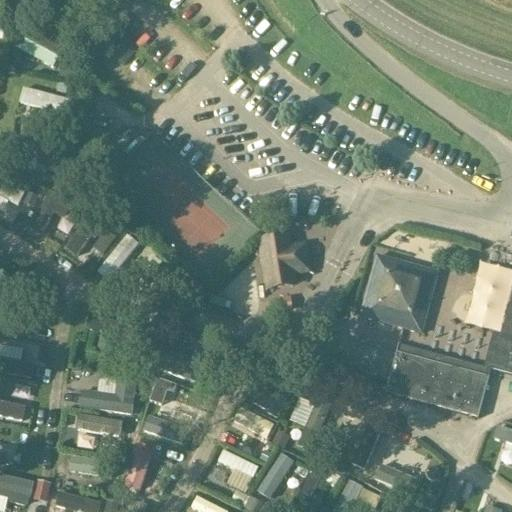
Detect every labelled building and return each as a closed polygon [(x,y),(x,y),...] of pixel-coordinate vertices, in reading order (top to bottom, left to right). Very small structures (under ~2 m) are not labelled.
[(28,56),(55,66),(59,55),(33,45),(28,56)] [(63,130),(67,96),(21,90),(19,106),(35,108),(32,126),(63,130)] [(26,191),(20,206),(33,211),(39,196),(26,191)] [(24,236),(40,244),(61,202),(46,195),(24,236)] [(96,273),(108,283),(139,245),(126,235),(96,273)] [(292,275),(303,273),(306,265),(305,256),(300,249),(288,251),(286,239),(262,243),(270,290),(293,286),(292,275)] [(377,258),(361,319),(422,336),(438,275),(377,258)] [(267,291),(266,312),(291,313),(291,291),(267,291)] [(511,294),(492,371),(511,376),(511,294)] [(0,372),(32,377),(34,365),(21,363),(23,350),(0,346),(0,372)] [(387,395),(479,420),(490,379),(397,354),(387,395)] [(171,356),(171,377),(189,377),(189,356),(171,356)] [(81,391),(78,408),(104,412),(107,395),(81,391)] [(0,401),(0,417),(25,419),(26,403),(0,401)] [(296,402),(293,426),(322,431),(325,406),(296,402)] [(156,403),(153,418),(189,427),(193,411),(156,403)] [(240,409),(233,424),(268,440),(275,426),(240,409)] [(77,416),(78,432),(101,431),(101,415),(77,416)] [(345,449),(342,458),(368,467),(379,434),(355,426),(347,449),(345,449)] [(500,454),(511,458),(511,431),(498,426),(493,440),(504,444),(500,454)] [(0,460),(17,461),(17,431),(0,431),(0,460)] [(105,456),(125,457),(127,437),(107,435),(105,456)] [(168,462),(172,450),(140,438),(136,450),(168,462)] [(234,470),(227,485),(246,494),(259,468),(223,450),(217,462),(234,470)] [(408,462),(424,472),(431,461),(415,451),(408,462)] [(281,455),(257,492),(271,501),(294,464),(281,455)] [(95,468),(95,460),(69,461),(69,470),(95,468)] [(379,471),(388,483),(399,475),(389,463),(379,471)] [(28,507),(33,483),(0,476),(0,511),(3,511),(6,502),(28,507)] [(353,511),(354,510),(360,511),(361,511),(369,488),(346,480),(334,511),(353,511)] [(46,504),(51,485),(38,481),(33,500),(46,504)] [(121,499),(157,508),(161,492),(125,483),(121,499)] [(99,511),(101,504),(59,492),(53,511),(99,511)] [(190,508),(197,511),(226,511),(196,496),(190,508)]
